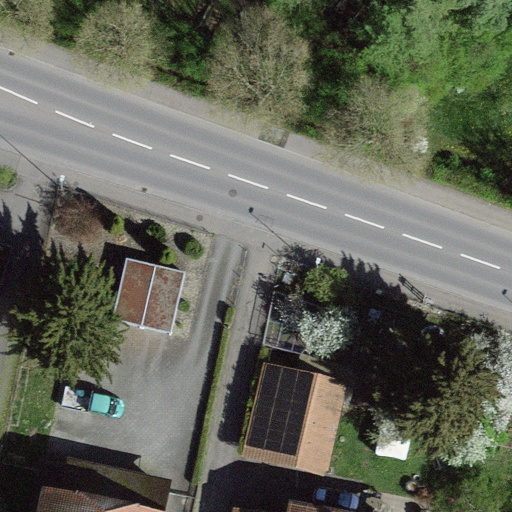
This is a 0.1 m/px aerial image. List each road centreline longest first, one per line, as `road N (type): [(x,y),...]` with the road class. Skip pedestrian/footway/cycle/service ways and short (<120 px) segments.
road 1 (residential): [(276,195),(214,511)]
road 2 (unknown): [(60,120),(0,418)]
road 3 (secondary): [(276,195),(0,100)]
road 4 (secondary): [(511,276),(276,195)]
